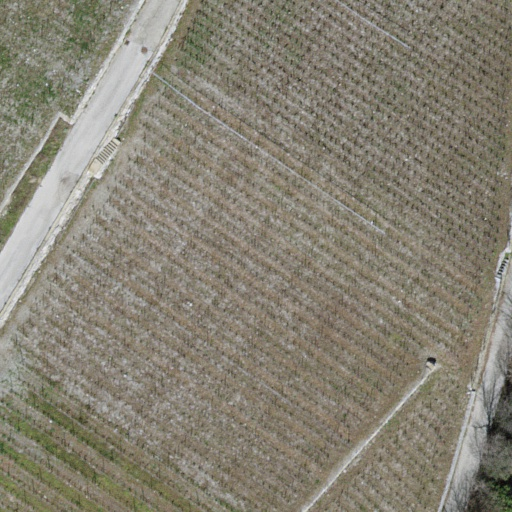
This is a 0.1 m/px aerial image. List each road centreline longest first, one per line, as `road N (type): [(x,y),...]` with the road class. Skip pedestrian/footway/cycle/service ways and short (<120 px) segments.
road 1 (track): [(172,0),(143,82),(0,325)]
road 2 (unclassified): [(467,511),(511,371)]
